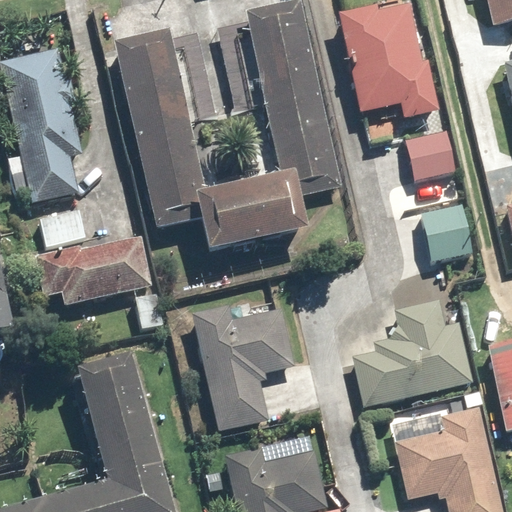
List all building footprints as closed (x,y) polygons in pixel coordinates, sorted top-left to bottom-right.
[(511,0),(487,0),(492,23),(511,18),(511,0)] [(204,194),(189,128),(219,121),(200,38),(171,44),(170,38),(116,49),(157,236),(201,226),(208,260),(311,238),(302,197),(340,189),(300,5),(245,17),(247,25),(216,32),(234,117),(265,111),(280,178),(204,194)] [(378,7),(338,16),(360,117),(400,108),(404,123),(440,115),(429,65),(423,67),(410,9),(380,16),(378,7)] [(71,161),(81,158),(59,53),(1,65),(31,207),(78,197),(71,161)] [(407,146),(416,184),(455,175),(446,137),(407,146)] [(458,183),(428,190),(431,204),(461,197),(458,183)] [(464,209),(420,220),(431,266),(475,255),(464,209)] [(76,213),(40,220),(47,251),(83,244),(76,213)] [(65,311),(154,294),(144,240),(35,260),(44,303),(63,299),(65,311)] [(0,253),(0,336),(14,334),(0,253)] [(155,297),(128,302),(132,324),(159,319),(155,297)] [(446,328),(440,302),(394,313),(397,328),(392,330),(395,341),(374,346),(376,354),(352,359),(364,410),(473,385),(459,325),(446,328)] [(233,323),(230,309),(192,318),(219,437),(269,425),(259,384),(267,382),(266,377),(295,370),(281,312),(233,323)] [(511,344),(485,351),(504,435),(511,433),(511,344)] [(173,511),(132,363),(81,377),(111,485),(11,511),(173,511)] [(446,501),(448,511),(501,511),(478,409),(439,418),(443,433),(394,445),(408,504),(438,497),(439,502),(446,501)] [(236,511),(322,511),(328,511),(315,453),(266,465),(262,448),(224,457),(236,511)]
